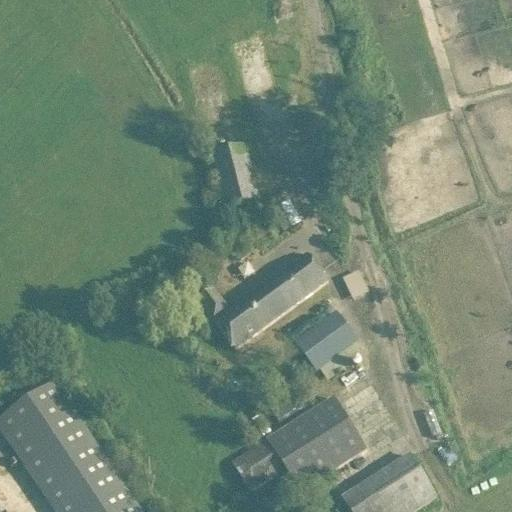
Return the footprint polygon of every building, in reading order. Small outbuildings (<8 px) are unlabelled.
[(213,157),(227,211),(260,203),(246,149),(213,157)] [(227,240),(240,261),(285,233),(272,213),(227,240)] [(199,304),(235,352),(328,285),(310,255),(229,314),(213,293),(199,304)] [(352,301),(368,293),(359,272),(343,280),(352,301)] [(296,345),(316,372),(356,343),(336,316),(296,345)] [(272,389),(276,396),(286,390),(282,383),(272,389)] [(139,511),(56,387),(0,424),(0,434),(51,511),(139,511)] [(281,432),(315,486),(367,451),(334,399),(281,432)] [(255,445),(263,440),(256,429),(248,434),(255,445)] [(231,464),(249,494),(291,467),(273,438),(231,464)] [(340,501),(347,511),(416,511),(437,499),(409,456),(340,501)]
